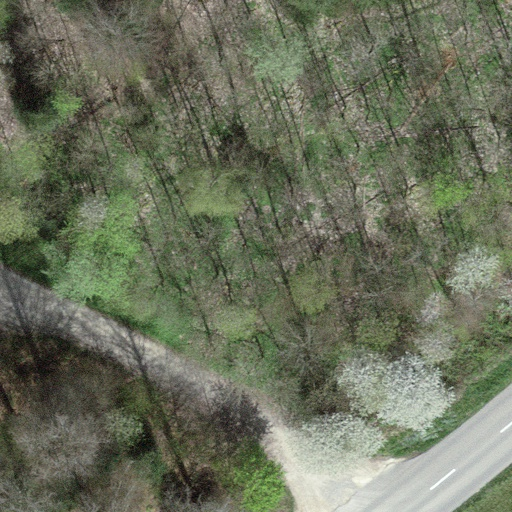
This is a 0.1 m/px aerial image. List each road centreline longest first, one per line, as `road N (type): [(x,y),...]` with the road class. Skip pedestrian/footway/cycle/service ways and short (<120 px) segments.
road 1 (track): [(0,283),(271,433),(343,511)]
road 2 (secondary): [(401,511),(511,419)]
